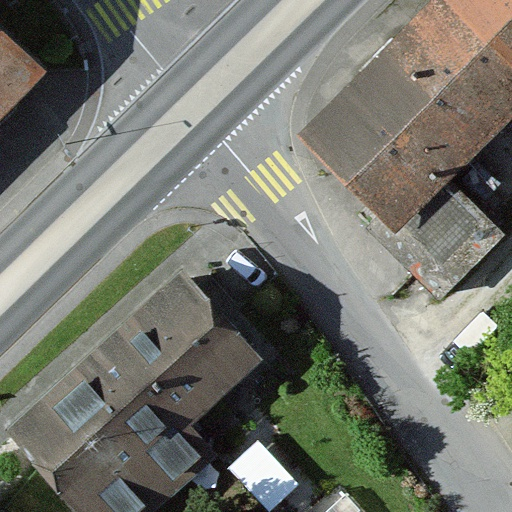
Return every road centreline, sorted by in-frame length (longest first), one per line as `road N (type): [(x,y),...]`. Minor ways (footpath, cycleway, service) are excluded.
road 1 (tertiary): [(193,108),(420,399),(490,511)]
road 2 (primary): [(0,304),(193,108)]
road 3 (primary): [(193,108),(304,0)]
road 4 (residential): [(193,108),(113,0)]
